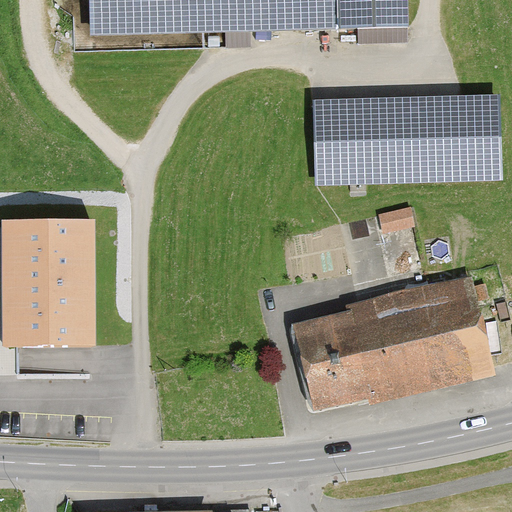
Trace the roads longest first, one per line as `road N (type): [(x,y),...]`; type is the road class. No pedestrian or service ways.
road 1 (secondary): [(0,461),(245,465),(365,452),(511,422)]
road 2 (track): [(346,72),(429,63),(430,0)]
